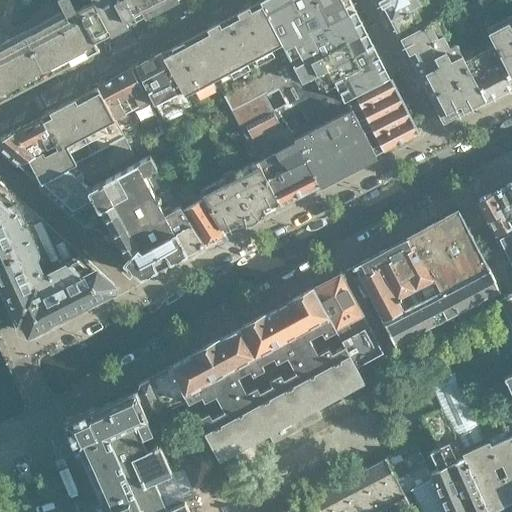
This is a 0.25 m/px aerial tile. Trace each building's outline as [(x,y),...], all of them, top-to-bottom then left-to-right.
[(0,0),(0,101),(99,50),(94,41),(78,9),(94,1),(92,0),(0,0)] [(92,0),(94,1),(110,32),(172,0),(92,0)] [(301,80),(260,0),(161,52),(184,96),(213,80),(222,98),(232,117),(301,80)] [(389,77),(350,0),(260,0),(301,80),(323,123),(352,108),(350,104),(347,99),(389,77)] [(378,0),(381,6),(383,5),(390,19),(420,4),(418,0),(378,0)] [(110,32),(94,1),(78,9),(94,41),(110,32)] [(430,21),(421,3),(420,4),(390,19),(400,37),(430,21)] [(511,18),(487,32),(494,45),(511,80),(511,18)] [(484,99),(464,61),(455,45),(448,48),(434,19),(430,21),(400,37),(443,120),(484,99)] [(511,84),(511,80),(494,45),(464,61),(484,99),(511,84)] [(189,106),(184,96),(161,52),(135,67),(162,119),(189,106)] [(149,101),(132,68),(114,78),(131,110),(149,101)] [(362,109),(397,91),(389,77),(347,99),(350,104),(358,100),(362,109)] [(131,110),(114,78),(97,86),(108,108),(107,108),(113,120),(131,110)] [(135,163),(113,120),(107,108),(108,108),(97,86),(41,116),(58,148),(44,156),(42,151),(17,164),(38,183),(77,162),(90,188),(135,163)] [(361,127),(404,105),(397,91),(362,109),(366,117),(358,121),(361,127)] [(376,136),(411,119),(409,115),(404,105),(361,127),(364,132),(372,128),(374,133),(376,136)] [(319,184),(375,154),(372,147),(364,132),(361,127),(358,121),(352,108),(323,123),(300,134),(298,130),(293,133),(296,140),(257,160),(280,203),(319,184)] [(58,148),(41,116),(14,131),(22,145),(24,146),(33,141),(38,144),(42,151),(44,156),(58,148)] [(383,150),(418,133),(411,119),(376,136),(380,143),(372,147),(375,154),(383,150)] [(42,151),(38,144),(33,141),(24,146),(22,145),(14,131),(0,137),(0,149),(17,164),(42,151)] [(183,198),(197,191),(170,148),(153,157),(149,159),(171,194),(180,207),(204,241),(223,231),(223,230),(204,201),(189,208),(183,198)] [(204,241),(180,207),(174,210),(164,197),(171,194),(149,159),(147,157),(135,163),(90,188),(77,162),(38,183),(89,229),(90,228),(89,226),(94,223),(95,218),(93,214),(100,210),(126,257),(124,259),(123,258),(122,259),(140,275),(204,242),(204,241)] [(280,203),(257,160),(200,188),(223,230),(223,231),(241,223),(250,222),(254,220),(261,213),(280,203)] [(114,284),(48,224),(0,180),(0,281),(18,321),(22,319),(28,333),(114,289),(114,284)] [(511,214),(511,201),(504,186),(492,192),(506,218),(511,214)] [(511,214),(506,218),(492,192),(477,200),(498,238),(511,231),(511,214)] [(458,210),(353,266),(396,346),(442,321),(500,292),(488,267),(458,210)] [(511,250),(511,231),(498,238),(505,253),(511,250)] [(383,352),(340,273),(313,288),(336,328),(344,344),(356,366),(383,352)] [(197,417),(219,458),(267,432),(273,442),(321,416),(316,405),(363,379),(356,366),(344,344),(331,351),(328,346),(317,352),(309,336),(321,329),(324,334),(336,328),(313,288),(313,287),(288,300),(289,301),(266,314),(265,313),(241,326),(241,327),(218,339),(217,339),(192,352),(193,353),(169,366),(170,366),(180,385),(189,401),(202,394),(204,399),(216,393),(224,409),(211,416),(209,411),(197,417)] [(511,292),(501,297),(510,319),(494,327),(511,365),(511,292)] [(342,342),(336,332),(329,335),(335,346),(342,342)] [(167,508),(154,479),(171,472),(159,443),(158,444),(157,441),(153,443),(154,446),(147,449),(142,437),(152,432),(146,419),(165,410),(162,405),(167,403),(163,394),(180,385),(170,366),(139,382),(137,389),(136,390),(136,389),(131,391),(132,392),(95,409),(94,408),(93,409),(93,408),(64,421),(77,451),(81,449),(81,450),(82,450),(103,498),(102,499),(103,500),(97,502),(101,511),(189,511),(184,500),(167,508)] [(511,433),(487,445),(454,371),(426,383),(429,389),(423,392),(432,411),(441,406),(488,511),(511,499),(511,433)] [(511,371),(502,376),(504,379),(506,379),(511,393),(511,371)] [(487,511),(488,511),(441,406),(424,414),(438,446),(467,511),(487,511)] [(413,442),(403,424),(401,419),(388,426),(400,449),(413,442)] [(437,467),(429,471),(446,511),(467,511),(438,446),(429,451),(437,467)] [(400,511),(411,507),(389,465),(385,457),(311,495),(318,508),(311,511),(400,511)] [(446,511),(429,471),(425,463),(410,470),(403,457),(389,465),(411,507),(413,511),(446,511)] [(34,482),(30,472),(17,477),(22,487),(34,482)]
